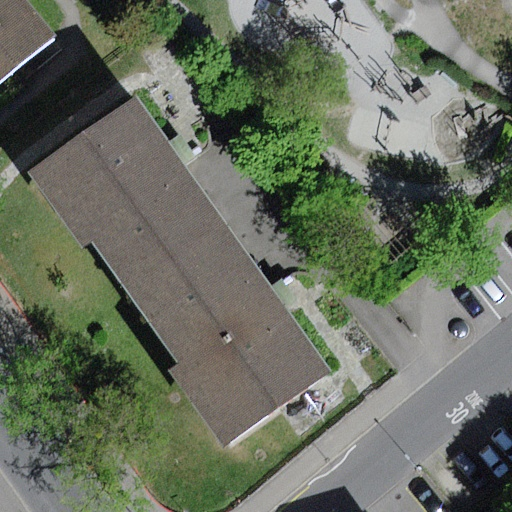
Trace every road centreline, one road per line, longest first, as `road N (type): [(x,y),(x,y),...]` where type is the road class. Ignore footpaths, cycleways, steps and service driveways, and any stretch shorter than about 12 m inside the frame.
road 1 (residential): [(307,511),(511,343)]
road 2 (residential): [(0,409),(73,511)]
